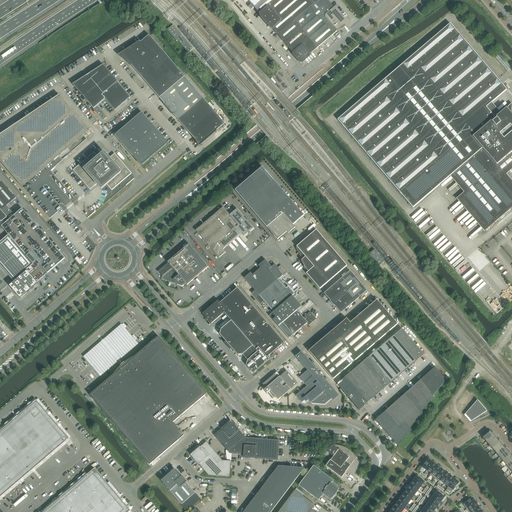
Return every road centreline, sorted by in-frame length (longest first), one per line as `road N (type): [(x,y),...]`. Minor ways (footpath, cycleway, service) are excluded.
road 1 (unclassified): [(240,395),(321,326),(321,304),(277,253),(264,249),(178,322)]
road 2 (secondary): [(208,179),(384,29)]
road 3 (secondary): [(0,372),(107,272)]
road 4 (secondary): [(101,263),(0,352)]
road 5 (unclassified): [(233,401),(266,425),(350,434)]
road 6 (unclassified): [(355,424),(267,415),(240,395)]
